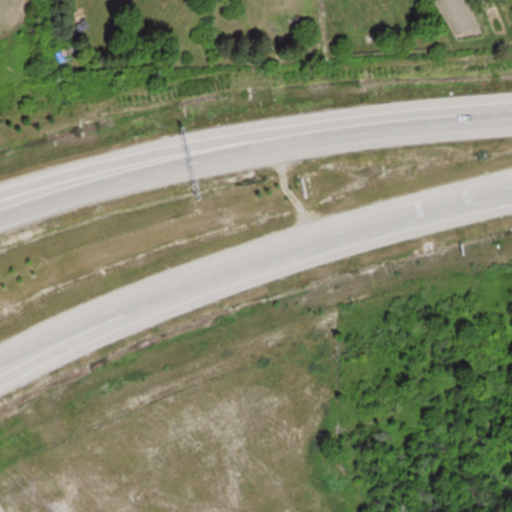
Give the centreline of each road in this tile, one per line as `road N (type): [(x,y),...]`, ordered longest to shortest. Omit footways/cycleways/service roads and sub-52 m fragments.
road 1 (motorway): [(0,356),(224,265),(511,190)]
road 2 (motorway): [(511,116),(230,151),(0,214)]
